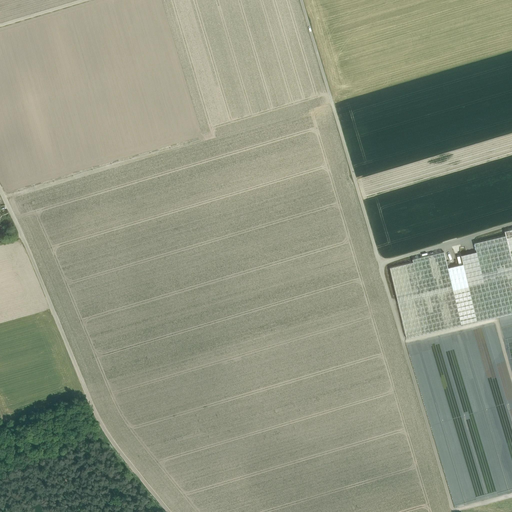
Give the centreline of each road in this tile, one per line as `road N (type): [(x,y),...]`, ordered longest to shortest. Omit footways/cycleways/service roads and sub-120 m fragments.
road 1 (unclassified): [(303,0),(453,511)]
road 2 (unclassified): [(0,189),(94,411),(168,511)]
road 3 (track): [(380,263),(511,225)]
